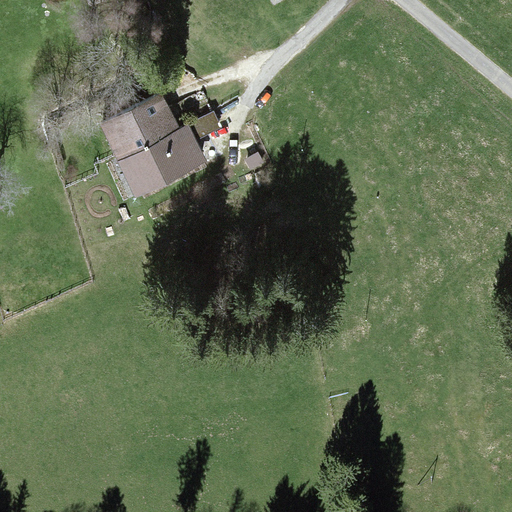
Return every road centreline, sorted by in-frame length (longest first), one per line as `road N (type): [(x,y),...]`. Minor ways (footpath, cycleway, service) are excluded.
road 1 (unclassified): [(408,0),(511,87)]
road 2 (unclassified): [(338,0),(248,82)]
